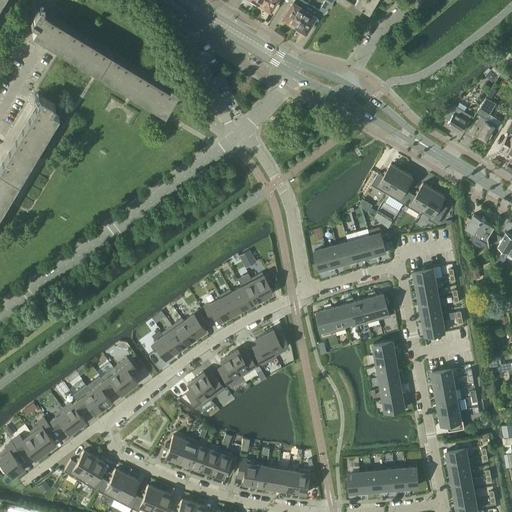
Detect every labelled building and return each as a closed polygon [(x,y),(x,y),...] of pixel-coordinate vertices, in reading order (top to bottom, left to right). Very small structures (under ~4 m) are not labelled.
[(259,0),(257,4),(265,9),(266,8),(270,10),(275,0),(259,0)] [(292,27),(304,9),(307,3),(303,0),(292,0),(282,18),(286,20),(285,22),(292,27)] [(351,3),(345,0),(341,0),(340,3),(348,8),(351,3)] [(374,3),(369,0),(356,0),(354,5),(368,13),(374,3)] [(323,14),(328,7),(329,5),(324,1),(319,9),(318,11),(323,14)] [(167,89),(44,15),(45,12),(46,11),(46,10),(45,8),(44,7),(43,7),(43,2),(39,3),(39,7),(32,19),(30,22),(36,25),(32,32),(164,112),(171,100),(178,89),(170,84),(168,87),(167,89)] [(304,34),(318,11),(319,9),(307,3),(304,9),(292,27),(304,34)] [(496,103),(490,99),(496,91),(492,89),(487,97),(486,97),(476,112),(487,118),(477,135),(478,135),(478,137),(480,138),(482,138),(487,141),(500,119),(496,117),(490,113),(496,103)] [(39,105),(7,159),(0,169),(0,210),(58,115),(51,110),(55,104),(51,103),(39,96),(38,92),(34,93),(36,97),(35,98),(35,99),(35,102),(36,103),(38,104),(39,105)] [(450,103),(438,112),(450,119),(448,122),(461,131),(466,123),(468,120),(471,115),(464,111),(466,107),(459,103),(457,107),(450,103)] [(503,145),(501,148),(504,150),(503,152),(511,156),(511,154),(511,122),(507,129),(511,132),(509,135),(508,134),(502,144),(503,145)] [(387,193),(401,169),(391,163),(383,175),(385,176),(378,188),(387,193)] [(405,188),(412,176),(401,169),(387,193),(397,199),(404,187),(405,188)] [(385,176),(383,175),(378,172),(371,184),(378,188),(385,176)] [(421,210),(434,189),(423,182),(415,195),(417,195),(410,207),(419,213),(421,210)] [(403,203),(410,191),(405,188),(404,187),(397,199),(403,203)] [(437,208),(444,195),(434,189),(421,210),(430,216),(436,207),(437,208)] [(417,195),(415,195),(410,191),(403,203),(410,207),(417,195)] [(435,222),(442,211),(437,208),(436,207),(430,216),(429,218),(435,222)] [(489,222),(474,213),(466,227),(472,230),(471,232),(471,234),(472,237),(473,240),(475,241),(476,243),(478,243),(480,244),(489,243),(489,244),(488,236),(494,225),(494,226),(488,222),(489,222)] [(381,232),(369,235),(376,257),(379,256),(378,252),(386,250),(381,232)] [(499,267),(507,256),(511,246),(511,235),(509,233),(506,232),(502,239),(499,244),(498,246),(504,250),(500,256),(500,255),(496,261),(499,267)] [(376,257),(369,235),(358,238),(363,256),(371,254),(373,258),(376,257)] [(499,244),(502,239),(496,235),(493,241),(499,244)] [(363,256),(358,238),(348,241),(354,263),(357,262),(356,258),(363,256)] [(354,263),(348,241),(337,244),(342,262),(349,260),(351,264),(354,263)] [(342,262),(337,244),(326,247),(332,269),(335,269),(334,264),(342,262)] [(332,269),(326,247),(314,250),(319,268),(327,266),(329,270),(332,269)] [(414,270),(416,281),(434,277),(432,266),(414,270)] [(272,292),(267,281),(263,275),(261,272),(251,277),(252,279),(262,297),(272,292)] [(436,288),(434,277),(416,281),(418,291),(436,288)] [(262,297),(252,279),(242,285),(251,303),(262,297)] [(251,303),(242,285),(231,291),(240,309),(251,303)] [(438,299),(436,288),(418,291),(420,302),(438,299)] [(240,309),(231,291),(230,289),(219,294),(221,296),(230,314),(240,309)] [(374,290),(371,291),(379,319),(390,316),(387,305),(389,304),(387,298),(385,299),(384,293),(376,295),(374,290)] [(379,319),(371,291),(368,292),(369,297),(361,299),(368,322),(379,319)] [(230,314),(221,296),(209,303),(216,316),(218,321),(230,314)] [(355,320),(349,297),(346,298),(347,303),(339,305),(344,323),(345,323),(355,320)] [(368,322),(361,299),(354,301),(352,297),(349,297),(355,320),(356,325),(368,322)] [(440,309),(438,299),(420,302),(422,313),(440,309)] [(216,316),(209,303),(203,305),(211,319),(216,316)] [(335,331),(327,303),(324,304),(325,309),(317,311),(323,334),(335,331)] [(344,323),(339,305),(332,307),(330,303),(327,303),(335,331),(346,328),(345,323),(344,323)] [(206,322),(198,309),(193,313),(202,325),(206,322)] [(442,320),(440,309),(422,313),(424,323),(442,320)] [(202,325),(193,313),(184,319),(183,320),(195,336),(205,329),(202,325)] [(507,316),(500,317),(502,325),(509,324),(507,316)] [(195,336),(183,320),(182,318),(172,324),(185,343),(195,336)] [(444,331),(442,320),(424,323),(426,334),(444,331)] [(185,343),(172,324),(162,331),(163,333),(175,350),(185,343)] [(272,329),(264,333),(274,352),(288,345),(282,332),(276,335),(272,329)] [(175,350),(163,333),(153,341),(154,343),(158,348),(164,357),(175,350)] [(258,344),(252,347),(261,365),(276,356),(274,352),(264,333),(255,338),(258,344)] [(392,339),(373,342),(375,354),(398,350),(398,346),(393,347),(392,339)] [(256,366),(246,351),(241,355),(237,348),(228,353),(242,375),(256,366)] [(399,353),(398,350),(375,354),(377,365),(396,362),(395,354),(399,353)] [(242,375),(228,353),(220,359),(224,365),(218,369),(228,384),(242,375)] [(496,356),(488,358),(490,367),(498,365),(496,356)] [(132,375),(137,371),(129,360),(115,370),(128,387),(136,381),(132,375)] [(397,370),(396,362),(377,365),(379,376),(403,372),(402,369),(397,370)] [(432,370),(434,381),(453,377),(451,366),(432,370)] [(128,387),(115,370),(102,379),(111,391),(116,387),(121,393),(128,387)] [(203,371),(195,377),(211,398),(224,388),(212,372),(207,377),(203,371)] [(403,375),(403,372),(379,376),(381,388),(400,384),(399,376),(403,375)] [(457,376),(453,377),(434,381),(436,392),(455,388),(455,389),(459,388),(457,376)] [(191,389),(186,393),(197,408),(211,398),(195,377),(187,383),(191,389)] [(106,395),(111,391),(102,379),(90,389),(103,407),(110,401),(106,395)] [(401,392),(400,384),(381,388),(383,399),(407,395),(406,391),(401,392)] [(103,407),(90,389),(88,387),(80,393),(82,395),(76,399),(85,411),(90,407),(95,413),(103,407)] [(456,398),(455,389),(455,388),(436,392),(438,402),(457,399),(456,398)] [(407,398),(407,395),(383,399),(386,410),(404,407),(403,399),(407,398)] [(459,398),(456,398),(457,399),(438,402),(440,413),(459,410),(461,409),(459,398)] [(80,414),(85,411),(76,399),(71,403),(70,401),(62,407),(77,426),(85,420),(80,414)] [(77,426),(62,407),(54,413),(56,415),(50,419),(59,431),(64,426),(69,432),(77,426)] [(440,413),(442,424),(461,420),(459,410),(440,413)] [(51,428),(43,417),(37,422),(38,424),(39,423),(46,432),(51,428)] [(55,443),(46,432),(39,423),(38,424),(29,430),(31,432),(45,450),(55,443)] [(45,450),(31,432),(22,439),(21,440),(26,447),(35,458),(45,450)] [(177,460),(184,439),(173,434),(169,444),(167,450),(165,456),(177,460)] [(26,447),(21,440),(22,439),(19,435),(13,440),(21,450),(26,447)] [(188,464),(197,440),(185,436),(184,439),(177,460),(188,464)] [(511,436),(502,438),(503,444),(505,444),(506,453),(511,452),(510,443),(511,442),(511,436)] [(199,468),(207,447),(208,445),(197,440),(188,464),(199,468)] [(13,445),(11,441),(5,446),(6,448),(7,447),(14,456),(19,452),(13,445)] [(465,446),(446,449),(448,460),(467,457),(465,446)] [(23,467),(14,456),(7,447),(6,448),(0,452),(0,459),(2,462),(0,463),(0,464),(6,472),(8,470),(12,475),(23,467)] [(210,472),(218,451),(207,447),(199,468),(210,472)] [(80,480),(94,456),(83,449),(76,462),(69,473),(80,480)] [(224,472),(230,455),(231,453),(219,449),(218,451),(210,472),(222,477),(224,472)] [(229,474),(236,457),(230,455),(224,472),(229,474)] [(97,475),(105,462),(94,456),(80,480),(90,486),(97,475)] [(469,468),(467,457),(448,460),(450,471),(469,468)] [(69,473),(76,462),(70,458),(63,470),(69,473)] [(242,477),(245,462),(246,459),(240,458),(237,476),(242,477)] [(253,484),(256,463),(245,462),(242,477),(242,482),(253,484)] [(263,485),(267,465),(256,463),(253,484),(263,485)] [(274,487),(277,467),(267,465),(263,485),(274,487)] [(417,466),(405,467),(407,490),(411,490),(410,485),(419,485),(417,466)] [(285,489),(288,469),(277,467),(274,487),(285,489)] [(407,490),(405,467),(394,468),(395,487),(403,486),(404,491),(407,490)] [(113,498),(126,474),(115,468),(108,481),(102,493),(113,498)] [(308,486),(309,480),(310,472),(310,470),(299,468),(299,470),(295,491),(307,492),(308,486)] [(395,487),(394,468),(383,469),(385,492),(388,492),(387,488),(395,487)] [(471,479),(469,468),(450,471),(452,482),(471,479)] [(295,491),(299,470),(288,469),(285,489),(295,491)] [(385,492),(383,469),(371,470),(372,489),(381,488),(381,493),(385,492)] [(372,489),(371,470),(359,471),(362,495),(365,494),(365,490),(372,489)] [(362,495),(359,471),(348,472),(350,491),(358,490),(358,495),(362,495)] [(131,492),(137,480),(126,474),(113,498),(125,504),(131,492)] [(96,490),(103,478),(97,475),(90,486),(96,490)] [(102,493),(108,481),(103,478),(96,490),(102,493)] [(473,489),(471,479),(452,482),(454,493),(473,489)] [(50,486),(45,480),(37,486),(42,492),(50,486)] [(148,511),(149,511),(159,489),(148,484),(142,497),(138,507),(139,508),(148,511)] [(162,511),(165,507),(171,494),(159,489),(149,511),(162,511)] [(475,500),(473,489),(454,493),(456,503),(475,500)] [(131,507),(136,495),(131,492),(125,504),(131,507)] [(138,507),(142,497),(136,495),(131,507),(138,510),(139,508),(138,507)] [(189,511),(193,502),(181,498),(177,511),(176,511),(189,511)] [(469,511),(477,511),(475,500),(456,503),(457,511),(469,511)] [(203,511),(205,506),(193,502),(189,511),(203,511)] [(45,511),(46,510),(8,503),(6,511),(45,511)]
